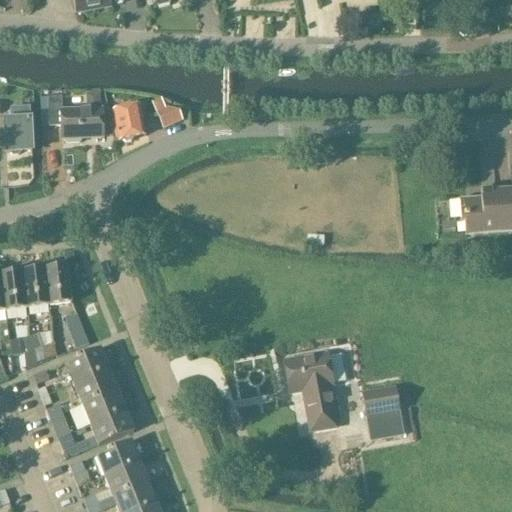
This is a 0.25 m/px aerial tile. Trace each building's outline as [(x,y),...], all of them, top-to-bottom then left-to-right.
[(73,0),(76,15),(110,9),(108,0),(73,0)] [(101,112),(62,113),(62,99),(48,99),(49,129),(54,129),(61,129),(61,142),(65,142),(67,147),(78,146),(80,142),(102,141),(101,112)] [(163,132),(183,124),(179,115),(156,107),(153,108),(159,123),(163,132)] [(31,154),(30,122),(29,109),(10,110),(11,123),(4,123),(6,155),(9,155),(12,157),(18,157),(20,154),(31,154)] [(138,109),(113,114),(119,143),(122,142),(126,145),(132,143),(134,140),(144,138),(138,109)] [(511,191),(494,192),(494,199),(458,201),(460,228),(463,227),(464,239),(511,235),(511,191)] [(67,268),(44,270),(48,308),(71,305),(67,268)] [(27,311),(48,308),(44,270),(22,273),(27,311)] [(0,281),(4,313),(27,311),(22,273),(0,275),(0,281)] [(65,317),(66,319),(66,329),(70,338),(83,333),(76,317),(65,317)] [(39,336),(30,340),(35,352),(31,354),(33,369),(47,363),(44,349),(39,336)] [(22,343),(27,355),(25,356),(26,372),(33,369),(31,354),(35,352),(30,340),(22,343)] [(64,366),(73,387),(108,373),(100,352),(64,366)] [(327,356),(284,364),(289,396),(303,394),(310,434),(336,429),(328,389),(332,388),(332,386),(327,360),(327,356)] [(108,373),(73,387),(81,407),(116,393),(108,373)] [(32,379),(35,388),(48,383),(45,374),(32,379)] [(361,395),(366,422),(400,416),(395,389),(361,395)] [(116,393),(81,407),(89,428),(125,414),(116,393)] [(49,420),(62,415),(59,407),(46,412),(49,420)] [(133,435),(125,414),(89,428),(94,440),(75,447),(78,456),(98,449),(133,435)] [(65,423),(62,415),(49,420),(52,429),(65,423)] [(95,459),(104,480),(139,465),(130,444),(95,459)] [(78,456),(75,447),(62,452),(62,453),(66,462),(79,457),(78,456)] [(69,469),(72,478),(85,473),(82,464),(69,469)] [(147,486),(139,465),(104,480),(112,500),(147,486)] [(141,511),(156,507),(147,486),(112,500),(116,511),(141,511)] [(82,503),(85,511),(98,506),(95,498),(82,503)]
